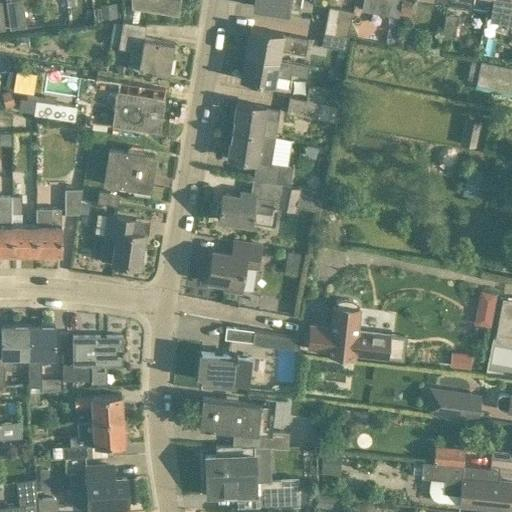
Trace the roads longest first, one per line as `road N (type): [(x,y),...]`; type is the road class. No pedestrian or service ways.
road 1 (residential): [(164,304),(219,0)]
road 2 (residential): [(170,511),(155,398),(164,304)]
road 3 (residential): [(0,287),(164,304)]
